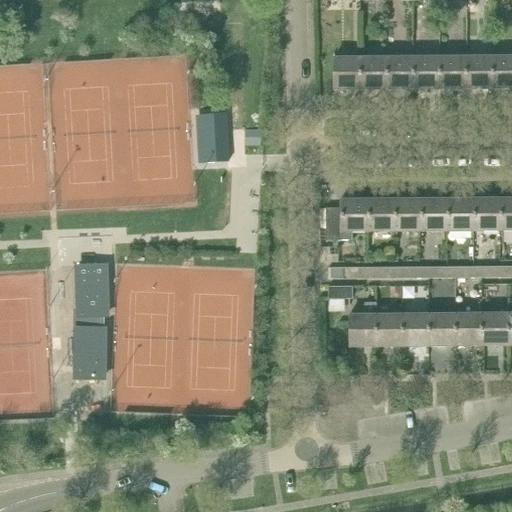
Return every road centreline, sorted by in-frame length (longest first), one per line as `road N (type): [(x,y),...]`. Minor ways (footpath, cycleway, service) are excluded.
road 1 (residential): [(305,458),(297,149)]
road 2 (tertiary): [(34,498),(305,458)]
road 3 (residential): [(297,149),(511,146)]
road 4 (tertiary): [(305,458),(511,427)]
road 5 (residential): [(297,149),(295,0)]
